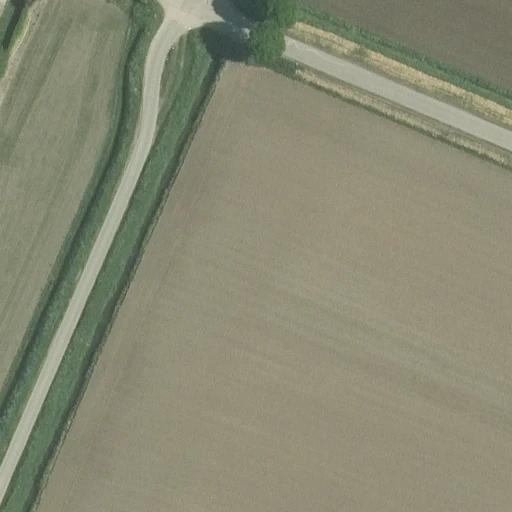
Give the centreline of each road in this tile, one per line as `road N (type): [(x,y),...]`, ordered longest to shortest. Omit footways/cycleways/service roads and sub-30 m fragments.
road 1 (unclassified): [(0,474),(140,151),(146,69),(160,38),(198,6)]
road 2 (unclassified): [(511,140),(198,6)]
